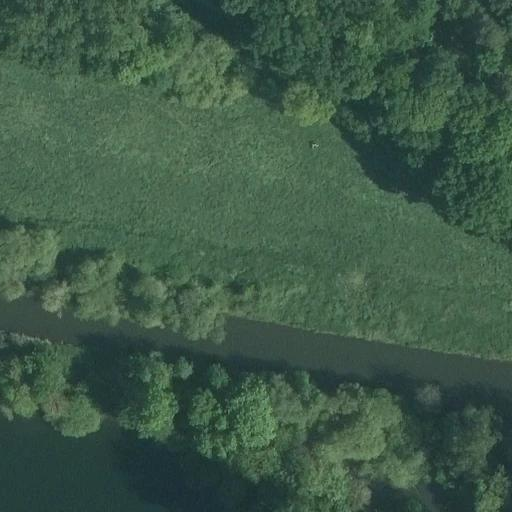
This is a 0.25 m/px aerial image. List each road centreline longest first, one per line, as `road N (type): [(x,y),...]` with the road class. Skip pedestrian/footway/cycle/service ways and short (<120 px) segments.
road 1 (track): [(207,0),(511,161)]
road 2 (unknown): [(511,142),(236,0)]
